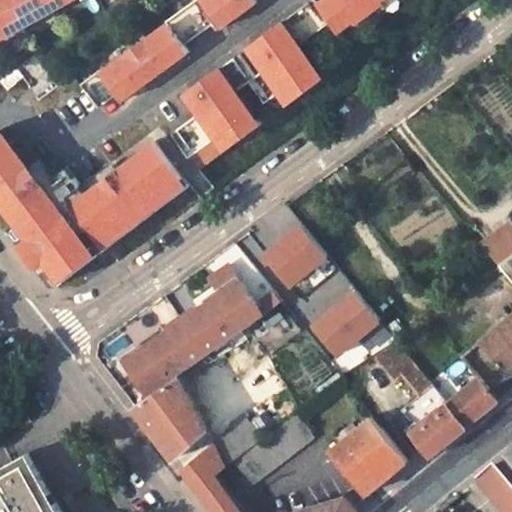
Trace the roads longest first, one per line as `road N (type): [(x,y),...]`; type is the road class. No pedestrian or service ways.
road 1 (residential): [(511,6),(45,348)]
road 2 (unknown): [(0,111),(94,129),(273,0)]
road 3 (unclassified): [(45,348),(172,511)]
road 4 (tertiary): [(399,511),(511,421)]
